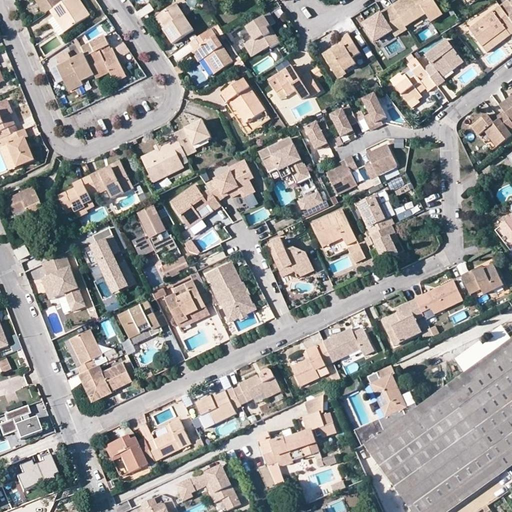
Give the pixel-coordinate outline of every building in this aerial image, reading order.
[(35,0),(45,15),(50,11),(61,4),(58,0),(35,0)] [(55,18),(64,33),(90,16),(79,0),(67,0),(65,2),(61,4),(50,11),(55,18)] [(405,27),(425,14),(430,21),(442,14),(434,1),(431,0),(401,0),(391,6),(404,25),(405,27)] [(511,0),(503,7),(511,19),(511,0)] [(157,17),(165,29),(163,30),(172,44),(193,30),(175,5),(157,17)] [(511,19),(503,7),(501,5),(470,28),(483,45),(511,22),(511,19)] [(393,32),(404,25),(391,6),(367,22),(379,41),(393,32)] [(272,14),(249,27),(256,38),(251,42),(244,45),(252,57),(263,51),(272,46),(274,49),(282,43),(275,33),(272,34),(269,29),(273,27),(277,24),(272,14)] [(157,17),(155,18),(163,30),(165,29),(157,17)] [(55,18),(49,21),(59,37),(64,33),(55,18)] [(393,32),(395,36),(407,30),(405,27),(404,25),(393,32)] [(201,61),(204,59),(208,57),(217,71),(232,61),(211,29),(189,43),(194,51),(201,61)] [(341,44),(343,48),(334,54),(332,52),(324,57),(333,73),(342,68),(344,71),(356,64),(353,58),(360,53),(349,34),(339,41),(341,44)] [(93,75),(95,79),(109,73),(112,80),(124,74),(114,51),(105,54),(102,56),(100,51),(103,50),(109,47),(105,37),(90,44),(95,53),(85,58),(93,75)] [(438,69),(448,61),(453,67),(464,59),(448,38),(427,54),(433,61),(425,67),(430,74),(437,83),(437,84),(446,79),(443,74),(438,69)] [(81,56),(84,55),(76,39),(74,41),(81,56)] [(121,57),(130,52),(124,42),(115,47),(121,57)] [(85,55),(92,51),(88,43),(81,46),(85,55)] [(332,52),(334,54),(343,48),(341,44),(323,55),(324,57),(332,52)] [(194,51),(191,53),(198,63),(201,61),(194,51)] [(53,60),(57,68),(70,61),(67,54),(53,60)] [(85,58),(84,55),(81,56),(70,61),(57,68),(63,81),(66,87),(80,81),(93,75),(85,58)] [(213,73),(217,71),(208,57),(204,59),(213,73)] [(425,67),(417,58),(410,63),(417,73),(410,78),(406,72),(404,74),(401,71),(392,78),(408,100),(416,95),(420,91),(427,86),(429,89),(437,83),(430,74),(425,67)] [(438,69),(443,74),(453,67),(448,61),(438,69)] [(321,90),(309,72),(301,78),(293,65),(270,79),(276,90),(283,86),(288,94),(295,89),(301,99),(309,93),(311,96),(321,90)] [(344,71),(342,68),(333,73),(337,80),(346,75),(344,71)] [(127,79),(124,74),(112,80),(114,84),(127,79)] [(229,102),(232,100),(247,123),(266,110),(245,79),(239,83),(224,93),(229,102)] [(66,87),(68,92),(82,86),(80,81),(66,87)] [(283,86),(276,90),(281,98),(288,94),(283,86)] [(438,87),(430,90),(437,104),(444,100),(438,87)] [(378,93),(365,99),(372,113),(365,117),(365,118),(366,120),(371,130),(379,126),(378,125),(377,122),(383,119),(389,116),(378,93)] [(418,98),(416,95),(408,100),(412,105),(420,100),(418,98)] [(505,111),(511,119),(511,95),(500,104),(505,111)] [(18,132),(10,114),(12,113),(11,109),(9,111),(8,107),(10,106),(8,102),(0,105),(0,130),(0,132),(3,130),(5,137),(18,132)] [(355,129),(352,123),(358,120),(352,108),(346,111),(345,109),(334,115),(339,125),(340,129),(343,134),(349,131),(355,129)] [(500,115),(501,119),(495,123),(493,120),(488,114),(473,125),(480,134),(487,130),(498,145),(511,134),(511,133),(510,130),(511,128),(511,119),(505,111),(500,115)] [(319,121),(306,127),(316,148),(323,145),(329,142),(326,136),(333,132),(331,129),(326,119),(320,122),(319,121)] [(196,149),(194,144),(207,138),(211,137),(202,120),(190,126),(191,129),(187,132),(186,128),(175,133),(187,156),(197,151),(196,149)] [(7,146),(9,145),(18,167),(34,160),(25,138),(28,137),(25,129),(18,132),(5,137),(4,138),(7,146)] [(168,137),(171,143),(155,151),(144,156),(155,180),(172,171),(183,166),(180,159),(187,156),(175,133),(168,137)] [(262,152),(274,178),(286,172),(288,175),(295,172),(300,182),(315,176),(309,163),(307,164),(293,137),(262,152)] [(194,144),(196,149),(209,142),(207,138),(194,144)] [(367,153),(372,163),(366,165),(372,178),(397,166),(398,162),(389,143),(372,151),(367,153)] [(1,149),(2,150),(9,168),(10,170),(18,167),(9,145),(7,146),(1,149)] [(342,165),(327,172),(338,194),(358,185),(352,172),(359,168),(357,165),(352,154),(345,157),(345,159),(347,163),(342,165)] [(231,166),(233,170),(207,182),(210,187),(212,189),(219,199),(226,197),(225,194),(227,193),(226,189),(229,188),(231,194),(233,197),(242,193),(244,197),(256,191),(251,179),(255,177),(247,158),(231,166)] [(101,171),(103,174),(124,164),(122,161),(101,171)] [(91,176),(94,175),(88,162),(85,163),(91,176)] [(100,195),(110,190),(114,199),(135,188),(124,164),(103,174),(101,171),(94,175),(91,176),(98,191),(100,195)] [(77,188),(78,190),(69,194),(68,192),(60,196),(68,214),(76,212),(76,213),(87,208),(88,210),(96,206),(91,194),(98,191),(91,176),(75,184),(77,188)] [(389,179),(390,188),(405,186),(404,177),(389,179)] [(203,192),(196,183),(171,200),(188,223),(201,214),(197,208),(199,207),(200,209),(209,202),(214,209),(222,204),(212,189),(210,187),(203,192)] [(9,201),(15,214),(27,209),(33,221),(48,214),(43,205),(41,206),(39,203),(42,201),(36,189),(13,200),(9,201)] [(326,200),(321,190),(307,197),(302,199),(307,209),(326,200)] [(250,208),(258,204),(253,194),(245,198),(250,208)] [(377,194),(357,203),(372,235),(392,225),(395,223),(392,216),(389,217),(382,204),(377,194)] [(389,217),(392,216),(385,202),(382,204),(389,217)] [(399,221),(422,213),(419,205),(406,209),(405,205),(395,208),(399,221)] [(148,223),(145,224),(151,238),(147,240),(145,236),(133,241),(134,244),(133,245),(136,250),(137,249),(138,252),(145,249),(147,252),(154,249),(156,252),(167,248),(168,251),(179,246),(173,234),(171,236),(163,239),(160,234),(169,230),(159,211),(157,212),(155,206),(143,212),(148,223)] [(511,250),(511,206),(507,211),(511,218),(511,219),(494,233),(509,252),(511,250)] [(88,210),(87,208),(76,213),(79,218),(89,213),(88,210)] [(312,225),(321,244),(342,235),(344,239),(348,246),(358,241),(344,211),(312,225)] [(145,224),(148,223),(143,212),(140,214),(145,224)] [(399,253),(394,244),(390,235),(396,233),(392,225),(372,235),(384,261),(399,253)] [(113,295),(138,283),(111,227),(94,236),(97,242),(89,246),(113,295)] [(394,244),(400,241),(396,233),(390,235),(394,244)] [(321,244),(323,248),(344,239),(342,235),(321,244)] [(368,245),(374,243),(370,236),(365,238),(368,245)] [(307,253),(296,248),(288,251),(287,248),(282,239),(269,245),(281,270),(293,264),(304,270),(313,266),(307,253)] [(30,255),(25,246),(15,251),(19,260),(30,255)] [(360,246),(350,250),(356,264),(366,259),(360,246)] [(48,287),(56,284),(57,289),(54,290),(58,298),(67,294),(75,311),(88,306),(65,254),(42,264),(48,277),(44,278),(48,287)] [(184,257),(177,260),(181,269),(188,266),(184,257)] [(163,267),(167,276),(178,270),(181,269),(177,260),(165,265),(163,267)] [(212,285),(223,307),(224,307),(229,317),(254,307),(251,301),(248,296),(245,297),(243,294),(248,291),(244,283),(243,284),(233,263),(208,275),(212,285)] [(313,266),(304,270),(293,264),(281,270),(283,276),(294,271),(298,278),(315,271),(313,266)] [(472,294),(483,289),(486,295),(505,286),(495,265),(485,270),(477,274),(475,271),(463,276),(472,294)] [(192,277),(194,281),(204,302),(211,299),(202,281),(197,270),(190,273),(192,277)] [(187,288),(190,293),(179,298),(177,294),(166,299),(179,325),(196,317),(194,312),(198,309),(206,306),(204,302),(194,281),(186,285),(187,288)] [(435,309),(438,315),(465,302),(455,282),(417,300),(417,301),(424,314),(435,309)] [(48,287),(46,288),(51,301),(58,298),(54,290),(57,289),(56,284),(48,287)] [(161,287),(153,291),(156,298),(156,299),(165,295),(161,287)] [(177,294),(179,298),(190,293),(187,288),(177,294)] [(397,310),(398,314),(400,318),(397,319),(395,315),(384,321),(388,330),(393,327),(401,343),(423,332),(417,320),(425,317),(424,314),(417,301),(397,310)] [(155,312),(150,303),(121,317),(133,343),(152,335),(163,330),(161,326),(155,312)] [(210,315),(206,306),(198,309),(201,315),(196,317),(197,321),(210,315)] [(256,306),(254,307),(229,317),(228,318),(230,322),(232,321),(241,317),(242,320),(248,316),(248,314),(255,310),(257,310),(256,306)] [(161,309),(155,312),(161,326),(168,323),(161,309)] [(179,325),(180,329),(197,321),(196,317),(179,325)] [(108,320),(101,322),(108,338),(114,335),(108,320)] [(0,349),(9,345),(0,323),(0,349)] [(393,327),(388,330),(395,345),(401,343),(393,327)] [(376,350),(367,332),(357,336),(356,333),(354,328),(324,342),(334,362),(363,349),(366,355),(376,350)] [(357,336),(367,332),(365,328),(356,333),(357,336)] [(77,353),(79,352),(81,355),(78,356),(82,363),(77,365),(81,374),(96,367),(92,359),(102,354),(91,331),(70,339),(77,353)] [(448,511),(482,487),(511,465),(511,339),(491,355),(479,363),(466,372),(449,384),(405,416),(384,431),(364,446),(375,460),(410,508),(412,511),(448,511)] [(455,358),(466,372),(479,363),(491,355),(480,341),(455,358)] [(302,385),(321,376),(318,369),(324,366),(334,362),(324,342),(308,350),(311,357),(307,359),(293,366),(302,385)] [(401,368),(431,354),(426,345),(397,360),(401,368)] [(11,367),(8,359),(0,362),(0,364),(2,370),(11,367)] [(84,383),(90,395),(106,388),(108,392),(131,383),(122,364),(102,373),(98,365),(96,367),(81,374),(80,374),(84,383)] [(242,385),(235,389),(241,402),(265,391),(281,384),(276,373),(274,370),(271,369),(268,368),(266,370),(263,372),(262,377),(261,378),(259,374),(241,382),(242,385)] [(371,384),(369,384),(385,418),(379,420),(384,431),(405,416),(403,410),(406,408),(388,368),(368,377),(371,384)] [(71,389),(84,383),(80,374),(67,380),(71,389)] [(361,388),(357,380),(336,390),(340,398),(361,388)] [(265,391),(267,396),(283,388),(281,384),(265,391)] [(108,392),(106,388),(90,395),(93,402),(109,395),(108,392)] [(235,389),(234,388),(217,396),(213,398),(212,395),(196,403),(202,414),(210,411),(215,422),(236,412),(235,408),(242,405),(241,402),(235,389)] [(294,464),(290,453),(301,449),(304,457),(320,452),(313,431),(320,428),(325,426),(321,414),(324,413),(324,397),(306,403),(309,415),(303,418),(307,431),(285,439),(284,437),(271,441),(268,432),(257,436),(268,466),(277,463),(279,465),(282,466),(285,467),(294,464)] [(43,431),(38,417),(23,422),(21,417),(32,413),(29,405),(20,408),(9,412),(6,414),(9,421),(0,424),(5,435),(15,431),(19,430),(22,439),(43,431)] [(325,426),(320,428),(323,437),(339,432),(330,412),(324,413),(321,414),(325,426)] [(199,417),(193,419),(196,431),(203,429),(199,417)] [(148,443),(156,458),(191,442),(181,419),(170,424),(173,430),(170,432),(155,439),(148,443)] [(362,447),(364,446),(384,431),(379,420),(372,423),(360,428),(355,431),(362,447)] [(124,454),(132,470),(148,462),(150,467),(158,463),(156,458),(148,443),(145,436),(138,440),(136,435),(132,437),(130,434),(110,443),(115,454),(123,451),(124,454)] [(58,477),(49,455),(40,459),(42,463),(34,466),(32,463),(20,468),(23,476),(18,478),(24,491),(36,486),(34,479),(42,475),(45,483),(58,477)] [(224,469),(222,465),(209,471),(211,476),(224,469)] [(241,504),(224,469),(211,476),(209,471),(191,480),(190,478),(176,485),(184,501),(193,497),(191,493),(207,486),(209,485),(219,492),(223,499),(228,511),(241,504)] [(335,492),(345,486),(342,480),(331,485),(335,492)] [(223,499),(219,492),(209,485),(207,486),(215,503),(223,499)] [(67,503),(69,510),(70,511),(87,511),(83,498),(67,503)] [(156,505),(153,499),(140,505),(143,511),(156,505)] [(170,511),(167,503),(163,502),(156,505),(143,511),(142,511),(170,511)]
